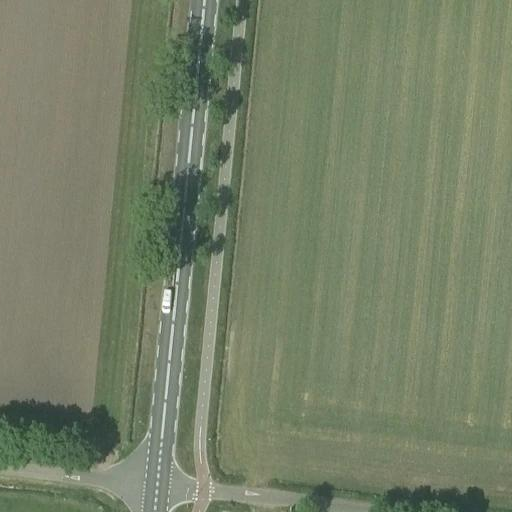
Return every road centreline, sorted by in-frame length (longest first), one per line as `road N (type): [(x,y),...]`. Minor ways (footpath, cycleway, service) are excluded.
road 1 (primary): [(157,489),(205,0)]
road 2 (unclassified): [(357,511),(157,489)]
road 3 (track): [(157,489),(0,470)]
